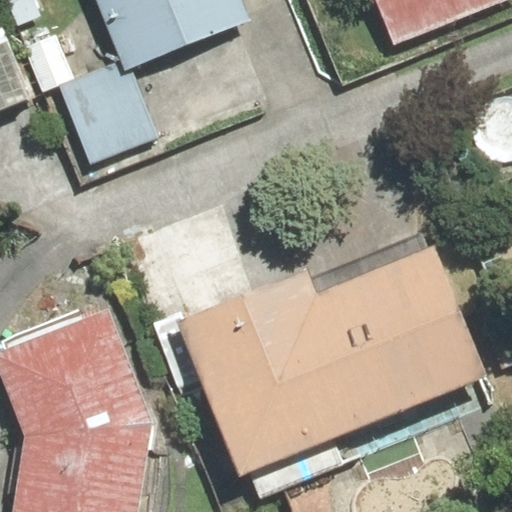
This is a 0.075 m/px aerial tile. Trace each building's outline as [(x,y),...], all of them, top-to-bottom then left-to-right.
[(99,0),(128,70),(253,20),(244,0),(99,0)] [(511,0),(390,0),(410,49),(511,9),(511,0)] [(0,122),(39,107),(9,29),(0,32),(0,122)] [(430,228),(182,323),(243,479),(491,384),(430,228)] [(111,310),(0,353),(0,363),(28,434),(17,511),(144,511),(157,424),(111,310)]
